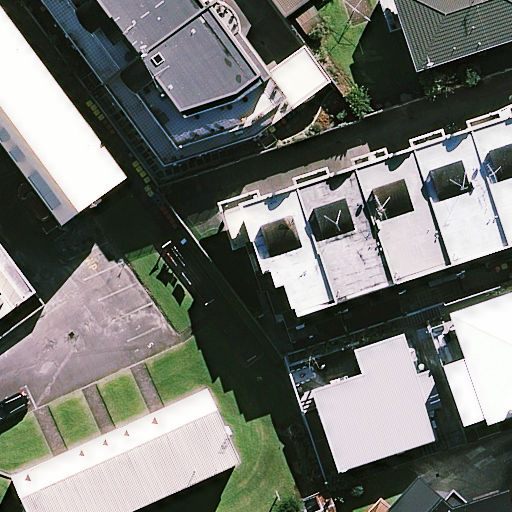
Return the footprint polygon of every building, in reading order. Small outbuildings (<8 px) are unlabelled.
[(41,0),(162,167),(238,151),(331,87),(301,46),(259,76),(217,17),(212,21),(196,0),(41,0)] [(511,43),(511,0),(380,0),(406,78),(511,43)] [(126,181),(0,9),(0,141),(63,227),(126,181)] [(506,257),(511,255),(511,127),(500,132),(495,117),(464,127),(468,142),(506,257)] [(448,276),(506,257),(468,142),(443,150),(439,137),(406,147),(411,160),(448,276)] [(390,294),(448,276),(411,160),(386,169),(382,156),(349,166),(353,179),(390,294)] [(333,313),(390,294),(353,179),(326,188),(322,176),(291,186),(295,198),(333,313)] [(290,327),(333,313),(295,198),(259,210),(254,196),(217,209),(233,257),(248,252),(258,283),(266,281),(271,298),(280,295),(290,327)] [(0,317),(33,293),(0,247),(0,317)] [(511,296),(451,317),(488,426),(511,417),(511,296)] [(317,396),(341,474),(441,444),(433,416),(449,411),(424,329),(357,349),(367,381),(317,396)] [(132,511),(239,464),(206,392),(14,479),(28,511),(132,511)] [(465,505),(462,497),(442,504),(420,474),(390,511),(511,511),(511,499),(509,490),(465,505)] [(337,511),(331,493),(302,503),(305,511),(337,511)]
